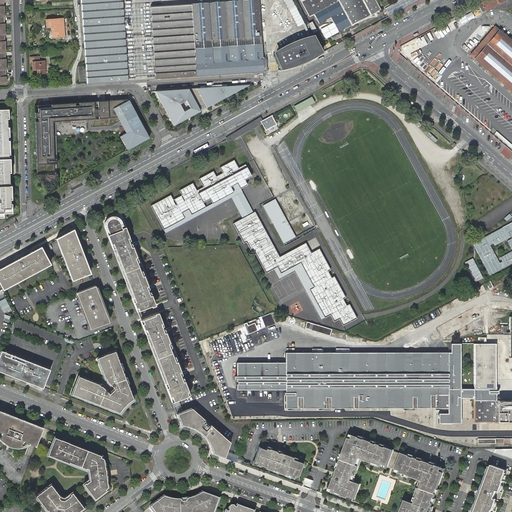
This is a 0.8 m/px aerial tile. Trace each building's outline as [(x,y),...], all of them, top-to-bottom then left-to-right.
[(87,81),(87,83),(128,80),(123,7),(122,0),(80,0),(81,10),(84,48),(85,66),(86,70),(86,73),(86,77),(87,81)] [(155,78),(263,71),(261,44),(194,48),(194,41),(261,36),(258,0),(240,0),(150,5),(155,78)] [(300,0),(309,16),(314,14),(319,23),(331,17),(339,32),(380,10),(381,10),(375,0),(300,0)] [(486,0),(482,2),(478,4),(482,12),(486,10),(499,3),(504,0),(486,0)] [(123,7),(128,80),(155,78),(150,5),(123,7)] [(59,23),(58,18),(55,19),(51,20),(51,19),(46,19),(46,28),(52,27),(52,32),(52,38),(64,37),(64,35),(64,30),(63,30),(62,26),(64,26),(64,23),(59,23)] [(312,22),(308,24),(313,33),(317,31),(312,22)] [(511,41),(495,27),(470,55),(499,79),(497,81),(503,87),(505,85),(511,90),(511,41)] [(317,55),(323,52),(313,34),(303,37),(290,42),(281,47),(274,52),(280,69),(291,67),(302,64),(310,59),(317,55)] [(194,48),(261,44),(261,36),(194,41),(194,48)] [(37,74),(45,73),(45,61),(39,61),(39,56),(30,57),(30,62),(32,62),(33,69),(37,69),(37,74)] [(249,84),(196,88),(207,108),(249,84)] [(189,88),(155,90),(174,125),(201,111),(189,88)] [(315,102),(312,97),(294,106),(297,112),(315,102)] [(90,127),(111,125),(120,121),(126,133),(122,134),(119,136),(126,150),(149,138),(148,136),(128,99),(97,101),(98,109),(94,109),(94,102),(79,103),(79,106),(75,106),(75,103),(51,105),(51,107),(38,108),(38,113),(35,113),(37,174),(54,174),(54,164),(57,164),(56,135),(53,136),(52,122),(62,121),(62,124),(72,124),(71,120),(89,119),(90,127)] [(8,109),(0,109),(0,217),(3,217),(3,213),(11,213),(11,203),(10,203),(9,199),(11,199),(10,186),(9,186),(9,172),(10,172),(10,159),(8,159),(8,154),(9,154),(9,141),(8,141),(7,136),(9,136),(9,127),(7,127),(7,119),(8,119),(8,109)] [(262,120),(260,121),(261,123),(265,130),(276,124),(271,116),(272,115),(262,120)] [(260,116),(225,138),(226,140),(227,142),(262,124),(261,123),(260,121),(262,120),(260,116)] [(171,196),(152,205),(164,227),(184,217),(182,212),(189,209),(191,214),(206,206),(204,202),(210,199),(212,202),(234,191),(232,186),(237,184),(239,189),(249,185),(246,179),(253,176),(247,163),(238,167),(235,161),(221,167),(224,173),(216,177),(214,171),(200,178),(204,187),(196,191),(193,184),(180,191),(182,196),(173,200),(171,196)] [(45,189),(56,187),(53,174),(42,177),(45,189)] [(275,199),(263,205),(283,243),(296,237),(275,199)] [(255,212),(234,223),(244,241),(249,239),(267,273),(279,267),(282,273),(303,262),(315,286),(311,289),(326,318),(331,315),(335,322),(341,319),(345,325),(358,318),(350,304),(346,306),(343,299),(346,297),(335,276),(332,277),(329,272),(331,269),(320,249),(311,254),(306,244),(280,258),(255,212)] [(132,298),(137,311),(155,304),(147,283),(149,282),(136,248),(134,249),(123,221),(121,221),(120,220),(119,218),(118,217),(116,216),(114,216),(113,216),(111,216),(109,217),(107,218),(106,219),(105,220),(104,222),(104,224),(104,226),(105,228),(113,248),(114,247),(133,297),(132,298)] [(474,245),(489,274),(511,261),(511,222),(511,223),(474,245)] [(73,229),(56,238),(72,280),(90,273),(73,229)] [(54,238),(41,245),(51,263),(57,259),(55,256),(50,259),(48,256),(57,251),(55,248),(58,247),(59,249),(60,248),(54,238)] [(50,264),(41,246),(17,259),(0,268),(0,283),(3,289),(50,264)] [(114,247),(113,248),(132,298),(133,297),(114,247)] [(483,278),(473,258),(464,262),(475,282),(483,278)] [(95,285),(76,293),(90,329),(109,322),(106,316),(95,285)] [(159,313),(140,320),(146,334),(147,333),(166,382),(164,383),(172,402),(190,395),(180,369),(182,368),(167,328),(165,329),(159,313)] [(290,317),(288,325),(342,341),(345,333),(290,317)] [(252,325),(258,342),(273,337),(267,320),(252,325)] [(246,328),(238,331),(239,334),(236,336),(239,343),(242,342),(246,350),(253,348),(246,328)] [(232,331),(201,341),(208,361),(239,350),(232,331)] [(147,333),(146,334),(164,383),(166,382),(147,333)] [(496,364),(495,343),(486,343),(486,342),(486,337),(482,337),(477,337),(478,341),(483,341),(484,343),(473,343),(474,389),(495,389),(496,369),(496,364)] [(434,407),(445,407),(447,407),(447,413),(438,413),(438,423),(459,423),(460,343),(451,343),(451,353),(448,353),(421,353),(392,353),(387,353),(337,353),(334,353),(320,353),(315,353),(285,353),(285,362),(286,389),(285,392),(285,395),(285,407),(353,407),(354,408),(362,407),(363,408),(384,407),(388,407),(390,407),(403,407),(424,407),(427,407),(434,407)] [(31,362),(1,350),(0,352),(0,370),(24,380),(31,362)] [(78,376),(71,394),(120,413),(123,408),(126,406),(129,403),(133,399),(114,350),(106,354),(96,357),(104,378),(105,378),(107,381),(110,384),(111,383),(112,386),(109,388),(106,391),(104,390),(105,389),(102,386),(98,385),(99,384),(78,376)] [(211,368),(219,365),(217,359),(209,362),(211,368)] [(50,369),(31,362),(24,380),(43,387),(50,369)] [(286,389),(285,362),(236,362),(236,389),(286,389)] [(0,370),(0,371),(24,381),(24,380),(0,370)] [(24,380),(24,381),(42,388),(43,387),(24,380)] [(495,389),(474,389),(474,397),(495,397),(495,389)] [(474,422),(511,421),(511,399),(495,400),(495,397),(474,397),(474,422)] [(226,451),(230,442),(191,408),(176,414),(181,425),(186,426),(190,427),(194,429),(198,431),(203,435),(205,438),(207,441),(210,446),(211,449),(212,453),(224,458),(226,451)] [(416,421),(434,421),(435,409),(416,409),(416,421)] [(35,446),(43,427),(4,412),(0,410),(0,432),(1,433),(0,435),(0,440),(1,441),(4,444),(9,446),(11,447),(15,447),(17,448),(20,447),(23,441),(35,446)] [(243,419),(244,411),(236,410),(235,418),(243,419)] [(350,434),(329,491),(355,500),(361,484),(354,481),(362,458),(388,468),(388,467),(395,469),(394,470),(421,480),(412,502),(405,499),(400,511),(429,511),(446,468),(401,452),(401,453),(394,451),(394,450),(350,434)] [(100,457),(101,455),(54,437),(47,455),(88,471),(89,480),(86,483),(85,482),(83,484),(94,499),(106,490),(105,489),(106,487),(107,486),(103,459),(101,458),(100,457)] [(259,447),(253,463),(260,465),(260,464),(265,466),(265,467),(272,470),(273,469),(278,471),(277,472),(285,474),(285,473),(290,475),(290,476),(294,478),(295,475),(298,476),(303,462),(292,459),(293,457),(269,448),(269,449),(266,448),(266,449),(259,447)] [(238,455),(226,451),(224,458),(236,462),(238,458),(238,455)] [(477,505),(474,511),(491,511),(492,510),(493,510),(497,500),(494,499),(497,491),(500,492),(504,482),(503,481),(507,470),(492,465),(488,475),(487,474),(483,484),(485,485),(481,495),(479,495),(475,505),(477,505)] [(304,480),(302,486),(310,489),(312,483),(304,480)] [(50,484),(35,495),(47,511),(77,511),(83,507),(72,492),(69,494),(71,495),(64,500),(60,499),(58,497),(59,496),(50,484)] [(163,497),(143,511),(213,511),(218,499),(201,493),(194,497),(191,498),(186,499),(185,500),(184,502),(181,502),(180,501),(178,500),(173,500),(169,499),(163,497)]
